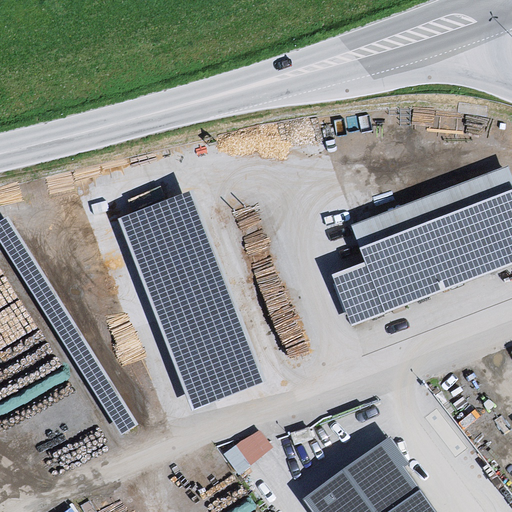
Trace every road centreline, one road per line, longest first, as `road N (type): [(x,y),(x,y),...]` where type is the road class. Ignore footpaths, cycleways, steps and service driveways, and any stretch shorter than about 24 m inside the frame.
road 1 (tertiary): [(0,152),(256,85),(505,1)]
road 2 (unclassified): [(511,324),(240,428)]
